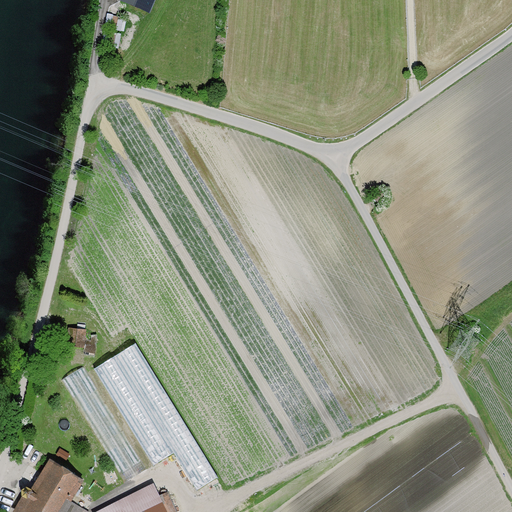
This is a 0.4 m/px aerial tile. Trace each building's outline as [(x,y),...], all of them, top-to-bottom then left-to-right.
[(151,0),(124,0),(147,10),(151,0)] [(123,32),(125,19),(108,16),(106,28),(123,32)] [(118,48),(120,36),(105,33),(103,46),(118,48)] [(379,191),(373,198),(379,203),(385,196),(379,191)] [(85,347),(84,355),(94,356),(96,335),(84,333),(85,331),(70,329),(68,345),(83,347),(83,346),(85,347)] [(136,347),(96,371),(153,464),(174,451),(197,490),(216,478),(136,347)] [(147,469),(84,367),(62,380),(125,483),(147,469)] [(87,511),(68,500),(81,480),(52,461),(33,491),(27,488),(22,491),(22,496),(28,499),(20,511),(87,511)] [(302,511),(305,511),(290,480),(223,511),(302,511)] [(164,511),(152,488),(102,511),(164,511)] [(178,511),(179,511),(170,493),(161,497),(167,511),(178,511)]
